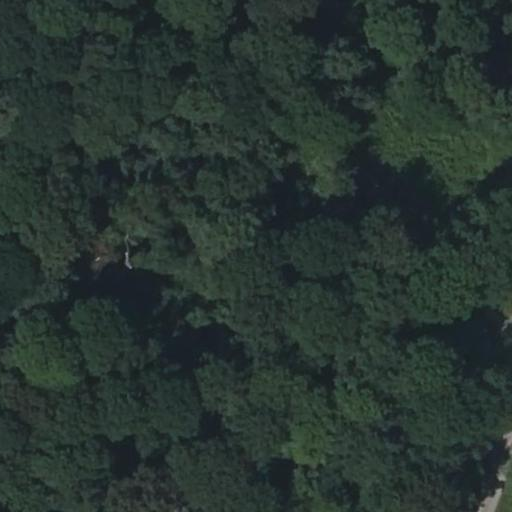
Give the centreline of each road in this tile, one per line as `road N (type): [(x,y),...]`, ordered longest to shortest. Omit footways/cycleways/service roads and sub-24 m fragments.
road 1 (track): [(233,511),(511,392)]
road 2 (track): [(487,511),(511,392)]
